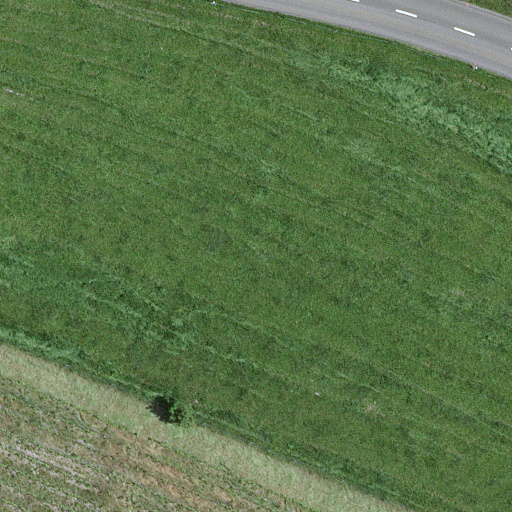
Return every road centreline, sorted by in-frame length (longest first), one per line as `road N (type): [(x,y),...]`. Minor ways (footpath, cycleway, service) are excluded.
road 1 (track): [(359,511),(0,361)]
road 2 (secondary): [(511,51),(333,0)]
